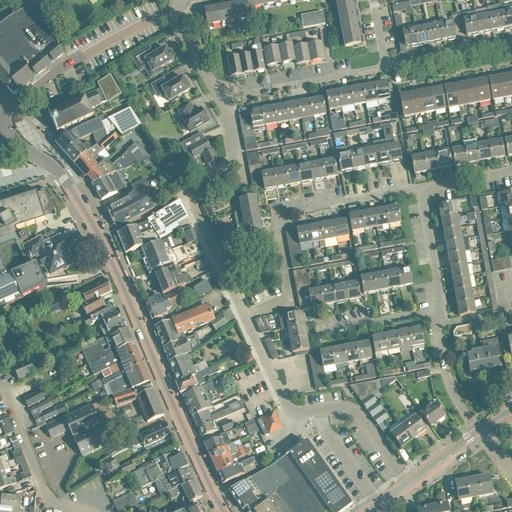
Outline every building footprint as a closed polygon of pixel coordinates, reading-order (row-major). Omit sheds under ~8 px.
[(210,6),(204,7),(207,26),(251,17),(249,8),(294,0),(243,0),(244,2),(237,4),(236,1),(230,2),(231,5),(224,6),(223,3),(217,4),(217,7),(211,9),(210,6)] [(336,0),(345,47),(364,44),(363,38),(360,38),(359,31),(361,31),(360,24),(358,25),(356,18),(359,17),(358,11),(355,12),(354,5),(356,4),(355,0),(336,0)] [(398,4),(399,12),(404,11),(405,14),(412,12),(411,7),(410,2),(398,4)] [(0,78),(6,88),(13,97),(63,55),(56,46),(58,45),(35,3),(11,17),(0,24),(0,78)] [(511,10),(501,13),(504,29),(508,28),(509,28),(509,29),(511,28),(511,10)] [(301,16),(303,28),(325,24),(323,12),(301,16)] [(501,13),(488,15),(491,31),(492,31),(495,30),(497,30),(497,32),(503,30),(503,29),(504,29),(501,13)] [(463,14),(457,15),(460,31),(466,30),(467,36),(468,36),(471,35),(472,35),(473,36),(479,35),(479,34),(476,17),(464,19),(463,14)] [(401,15),(394,17),(399,43),(405,41),(406,47),(411,46),(412,46),(412,48),(418,46),(418,45),(415,29),(404,31),(401,15)] [(452,22),(439,24),(443,41),(444,40),(447,40),(448,39),(448,41),(454,40),(454,38),(455,38),(454,32),(460,31),(457,15),(451,16),(452,22)] [(488,15),(476,17),(479,34),(480,33),(483,33),(485,32),(485,34),(491,33),(491,31),(488,15)] [(439,24),(427,26),(430,43),(431,43),(434,42),(436,42),(436,43),(442,42),(442,41),(443,41),(439,24)] [(427,26),(415,29),(418,45),(419,45),(422,44),(424,44),(424,45),(430,44),(430,43),(427,26)] [(307,45),(310,62),(325,59),(322,42),(307,45)] [(278,46),(281,63),(295,60),(293,47),(292,43),(278,46)] [(297,47),(293,47),(295,60),(296,64),(310,62),(307,45),(297,47)] [(264,49),(267,66),(281,63),(278,46),(264,49)] [(173,61),(166,48),(154,55),(150,48),(133,58),(140,71),(149,66),(155,76),(163,71),(161,68),(173,61)] [(262,51),(250,54),(254,72),(265,70),(262,51)] [(250,54),(239,56),(242,74),(254,72),(250,54)] [(239,56),(237,56),(227,58),(231,77),(242,74),(239,56)] [(511,87),(510,75),(499,77),(504,99),(511,97),(511,87)] [(96,92),(49,113),(57,132),(93,116),(91,110),(102,105),(101,104),(106,102),(107,104),(122,95),(110,76),(97,83),(100,90),(96,92)] [(167,86),(163,79),(152,86),(159,98),(164,95),(169,103),(171,102),(172,103),(179,99),(178,97),(190,90),(183,77),(167,86)] [(489,79),(491,89),(493,101),(504,99),(499,77),(489,79)] [(486,80),(475,82),(479,103),(490,101),(486,80)] [(387,82),(375,84),(378,101),(379,105),(387,104),(386,100),(390,99),(387,82)] [(475,82),(465,84),(469,105),(479,103),(475,82)] [(375,84),(363,87),(366,103),(378,101),(375,84)] [(465,84),(455,85),(459,107),(469,105),(465,84)] [(444,87),(446,97),(449,109),(459,107),(455,85),(444,87)] [(363,87),(350,89),(354,106),(366,103),(363,87)] [(441,88),(431,90),(435,112),(446,110),(441,88)] [(350,89),(338,91),(341,108),(354,106),(350,89)] [(431,90),(421,92),(425,113),(435,112),(431,90)] [(329,110),(335,109),(335,113),(342,112),(341,108),(338,91),(326,94),(328,103),(329,110)] [(421,92),(410,94),(414,115),(425,113),(421,92)] [(414,115),(410,94),(400,96),(404,117),(414,115)] [(311,100),(314,117),(326,115),(323,98),(311,100)] [(299,103),(302,119),(314,117),(311,100),(299,103)] [(286,105),(289,122),(302,119),(299,103),(286,105)] [(194,112),(189,104),(177,111),(190,132),(209,122),(206,118),(207,116),(207,114),(205,113),(203,112),(201,109),(194,112)] [(274,107),(277,124),(289,122),(286,105),(274,107)] [(262,109),(265,126),(277,124),(274,107),(262,109)] [(130,109),(102,122),(104,128),(105,131),(107,137),(113,132),(116,129),(122,136),(142,126),(130,109)] [(254,128),(254,131),(259,131),(260,127),(265,126),(262,109),(250,112),(250,114),(251,120),(252,126),(253,128),(254,128)] [(239,116),(240,122),(251,120),(250,114),(239,116)] [(336,116),(330,117),(332,131),(333,131),(341,130),(345,129),(344,120),(337,121),(336,116)] [(61,138),(55,143),(58,147),(59,147),(64,153),(78,141),(80,139),(93,133),(104,128),(102,122),(100,118),(77,128),(73,131),(72,130),(68,134),(67,133),(61,138)] [(498,119),(485,122),(486,129),(499,127),(498,119)] [(437,121),(426,123),(427,126),(428,131),(433,130),(433,128),(438,127),(437,124),(437,121)] [(382,125),(370,128),(371,134),(375,131),(383,130),(382,125)] [(241,128),(242,134),(254,131),(254,128),(253,128),(252,126),(241,128)] [(104,128),(93,133),(97,145),(97,146),(107,137),(105,131),(104,128)] [(321,130),(316,131),(317,134),(318,138),(326,136),(330,136),(329,129),(321,130)] [(242,134),(243,140),(256,138),(254,131),(242,134)] [(87,153),(74,164),(86,178),(88,176),(104,163),(106,160),(110,157),(104,150),(118,138),(113,132),(107,137),(97,146),(97,145),(94,148),(87,153)] [(335,139),(343,137),(343,141),(347,140),(347,137),(346,132),(334,134),(335,139)] [(211,150),(206,141),(201,134),(199,134),(192,138),(180,145),(184,152),(189,150),(194,159),(211,150)] [(386,147),(389,163),(402,161),(398,144),(392,146),(391,139),(385,140),(386,147)] [(476,140),(464,142),(465,148),(468,164),(480,162),(477,146),(476,140)] [(78,141),(64,153),(74,164),(87,153),(94,148),(89,142),(83,147),(78,141)] [(489,143),(492,159),(505,157),(502,141),(489,143)] [(245,145),(246,152),(258,149),(257,143),(245,145)] [(477,146),(480,162),(492,159),(489,143),(477,146)] [(374,149),(377,165),(389,163),(386,147),(374,149)] [(452,150),(455,166),(468,164),(465,148),(452,150)] [(104,163),(88,176),(93,183),(108,177),(116,173),(138,163),(148,159),(141,149),(132,156),(128,151),(111,166),(106,160),(104,163)] [(203,154),(209,164),(218,158),(212,149),(203,154)] [(362,152),(365,168),(377,165),(374,149),(362,152)] [(449,151),(436,153),(439,169),(452,167),(449,151)] [(246,154),(248,161),(259,158),(258,152),(246,154)] [(350,154),(353,170),(365,168),(362,152),(350,154)] [(436,153),(424,156),(427,171),(439,169),(436,153)] [(339,162),(341,172),(353,170),(350,154),(338,157),(339,162)] [(412,158),(415,174),(427,171),(424,156),(412,158)] [(248,161),(249,167),(261,164),(259,158),(248,161)] [(322,162),(325,179),(338,176),(334,159),(322,162)] [(310,164),(313,181),(325,179),(322,162),(310,164)] [(249,167),(250,172),(262,170),(261,164),(249,167)] [(298,166),(301,183),(313,181),(310,164),(298,166)] [(286,169),(289,186),(301,183),(298,166),(286,169)] [(274,171),(277,188),(289,186),(286,169),(274,171)] [(250,172),(251,178),(262,176),(261,173),(262,173),(262,170),(250,172)] [(261,173),(262,176),(263,182),(264,188),(265,190),(277,188),(274,171),(262,173),(261,173)] [(93,183),(92,184),(102,201),(117,193),(108,177),(93,183)] [(252,184),(253,190),(264,188),(263,182),(252,184)] [(128,200),(107,210),(115,227),(133,219),(154,207),(147,192),(151,189),(148,183),(125,194),(128,200)] [(0,308),(47,288),(46,288),(46,287),(42,281),(39,277),(39,278),(35,270),(40,268),(41,268),(37,260),(39,259),(38,258),(30,262),(22,248),(40,238),(37,233),(36,224),(46,220),(44,217),(54,211),(50,203),(49,201),(52,199),(46,189),(0,203),(0,308)] [(511,192),(497,195),(499,202),(500,208),(506,207),(511,205),(511,192)] [(241,212),(258,209),(256,196),(239,200),(241,212)] [(479,198),(481,208),(482,211),(488,210),(486,197),(479,198)] [(149,221),(118,234),(126,254),(142,247),(142,249),(160,242),(158,236),(188,217),(179,200),(175,203),(148,220),(149,221)] [(208,201),(202,204),(209,220),(215,217),(212,210),(209,203),(208,201)] [(439,206),(441,219),(457,216),(455,203),(439,206)] [(398,206),(386,209),(389,225),(401,223),(398,206)] [(243,224),(260,221),(258,209),(241,212),(234,213),(237,225),(243,224)] [(386,209),(374,211),(377,228),(378,232),(383,231),(382,227),(389,225),(386,209)] [(374,211),(362,213),(365,230),(377,228),(374,211)] [(349,216),(351,225),(352,232),(365,230),(362,213),(349,216)] [(441,219),(444,231),(460,228),(457,216),(441,219)] [(346,220),(333,222),(336,239),(349,237),(346,220)] [(242,236),(241,236),(242,241),(251,239),(250,235),(263,233),(260,221),(243,224),(245,232),(241,233),(242,236)] [(333,222),(321,225),(324,241),(336,239),(333,222)] [(212,226),(214,231),(220,229),(220,228),(218,223),(212,226)] [(309,227),(312,244),(319,242),(320,248),(325,247),(324,241),(321,225),(309,227)] [(214,231),(221,245),(227,243),(221,232),(233,230),(232,226),(220,228),(220,229),(214,231)] [(297,231),(298,237),(300,243),(300,246),(312,244),(309,227),(297,229),(297,231)] [(444,231),(446,243),(462,240),(460,228),(444,231)] [(193,229),(184,233),(183,234),(187,244),(198,240),(193,229)] [(286,233),(287,239),(298,237),(297,231),(286,233)] [(287,239),(288,245),(300,243),(298,237),(287,239)] [(40,238),(22,248),(30,262),(38,258),(39,259),(37,260),(41,268),(43,267),(47,277),(47,276),(48,277),(55,274),(55,273),(61,270),(70,266),(66,257),(68,256),(60,238),(59,238),(59,239),(50,243),(49,241),(43,244),(41,240),(40,240),(40,238)] [(160,242),(142,249),(147,260),(172,250),(169,244),(167,239),(160,242)] [(446,243),(448,256),(464,253),(462,240),(446,243)] [(172,250),(147,260),(151,272),(169,265),(168,262),(175,259),(174,256),(184,252),(181,247),(172,250)] [(289,251),(290,257),(302,255),(301,249),(289,251)] [(385,251),(381,252),(382,258),(386,257),(386,255),(394,254),(394,249),(385,251)] [(448,256),(450,268),(466,265),(464,253),(448,256)] [(290,257),(291,263),(303,261),(302,255),(290,257)] [(206,258),(197,262),(195,263),(198,270),(209,265),(206,258)] [(502,259),(505,271),(511,270),(509,258),(502,259)] [(497,260),(491,261),(493,273),(499,272),(497,260)] [(291,263),(292,269),(304,267),(303,261),(291,263)] [(450,268),(453,280),(469,277),(466,265),(450,268)] [(165,272),(155,275),(163,295),(180,288),(191,283),(188,274),(182,277),(181,274),(179,270),(178,266),(165,272)] [(318,272),(317,272),(318,276),(330,274),(330,270),(329,266),(317,268),(318,272)] [(397,270),(401,287),(413,285),(410,268),(397,270)] [(385,273),(388,289),(401,287),(397,270),(385,273)] [(373,275),(377,292),(388,289),(385,273),(373,275)] [(486,276),(488,286),(493,285),(490,273),(486,274),(486,273),(481,274),(482,277),(486,276)] [(361,277),(364,294),(377,292),(373,275),(361,277)] [(294,278),(295,284),(307,282),(306,276),(294,278)] [(453,280),(455,292),(471,289),(469,277),(453,280)] [(97,284),(81,292),(86,302),(81,305),(88,318),(105,308),(99,297),(107,294),(112,291),(106,279),(105,280),(97,284)] [(333,287),(336,303),(348,301),(345,284),(344,281),(336,282),(337,286),(333,287)] [(295,284),(296,290),(308,288),(307,282),(295,284)] [(345,284),(348,301),(361,299),(358,282),(345,284)] [(194,289),(198,295),(207,290),(203,283),(194,289)] [(321,289),(324,306),(336,303),(333,287),(321,289)] [(308,291),(308,288),(296,290),(297,296),(309,294),(308,291)] [(308,291),(309,294),(310,300),(311,306),(312,308),(324,306),(321,289),(308,291)] [(455,292),(457,304),(473,301),(471,289),(455,292)] [(145,302),(149,311),(179,299),(176,292),(163,298),(164,299),(161,300),(160,296),(145,302)] [(297,296),(299,302),(310,300),(309,294),(297,296)] [(66,296),(47,305),(51,314),(61,309),(60,306),(69,302),(66,296)] [(149,311),(152,320),(167,314),(166,311),(181,304),(179,299),(149,311)] [(457,304),(460,317),(476,314),(473,301),(457,304)] [(110,334),(126,327),(118,309),(115,311),(112,304),(105,308),(88,318),(84,321),(87,327),(94,324),(93,323),(102,318),(105,326),(101,328),(106,338),(110,334)] [(209,305),(155,327),(164,348),(185,339),(183,334),(216,320),(209,305)] [(300,310),(279,314),(282,330),(285,329),(288,329),(305,325),(302,313),(301,313),(300,310)] [(210,324),(215,331),(227,323),(223,316),(210,324)] [(261,318),(255,320),(261,334),(267,333),(261,318)] [(497,321),(488,322),(490,331),(498,330),(497,321)] [(288,329),(290,341),(307,338),(305,325),(288,329)] [(453,333),(454,337),(472,334),(470,325),(457,328),(457,332),(453,333)] [(96,345),(82,352),(89,366),(133,344),(126,327),(110,334),(106,338),(101,340),(98,342),(96,345)] [(409,330),(412,347),(424,345),(421,328),(409,330)] [(0,335),(0,343),(12,336),(8,330),(0,335)] [(397,333),(400,350),(412,347),(409,330),(397,333)] [(385,335),(388,352),(400,350),(397,333),(385,335)] [(185,339),(164,348),(169,362),(187,355),(189,353),(201,344),(197,334),(185,339)] [(372,338),(376,360),(382,359),(381,353),(388,352),(385,335),(372,338)] [(295,353),(296,357),(309,354),(308,350),(309,350),(307,338),(290,341),(293,353),(295,353)] [(481,350),(485,369),(500,366),(498,357),(501,357),(498,339),(480,342),(481,350)] [(357,344),(360,361),(372,359),(369,342),(357,344)] [(94,377),(121,364),(138,355),(133,344),(89,366),(94,377)] [(266,345),(273,360),(279,358),(273,344),(266,345)] [(344,347),(347,363),(360,361),(357,344),(344,347)] [(332,349),(335,366),(347,363),(344,347),(332,349)] [(311,367),(312,373),(324,370),(324,368),(335,366),(332,349),(320,351),(320,354),(321,360),(323,365),(311,367)] [(485,369),(481,350),(471,352),(472,354),(467,355),(470,372),(485,369)] [(309,356),(310,362),(321,360),(320,354),(309,356)] [(105,386),(108,385),(126,376),(126,377),(134,374),(132,368),(142,364),(138,355),(121,364),(124,371),(102,381),(105,386)] [(187,355),(169,362),(178,383),(195,375),(196,375),(205,371),(208,369),(205,362),(192,368),(187,355)] [(69,359),(63,362),(66,369),(73,365),(69,359)] [(29,361),(22,364),(13,368),(18,380),(34,373),(29,361)] [(108,385),(112,396),(150,382),(142,364),(132,368),(134,374),(126,377),(126,376),(108,385)] [(178,383),(176,384),(180,394),(182,393),(183,395),(196,389),(196,388),(205,384),(202,378),(208,376),(208,377),(217,373),(217,372),(215,367),(208,369),(205,371),(200,374),(196,375),(195,375),(178,383)] [(429,371),(420,373),(416,374),(417,379),(430,377),(429,371)] [(378,381),(380,392),(396,381),(395,378),(378,381)] [(104,386),(101,381),(92,386),(95,391),(104,386)] [(314,384),(316,390),(327,387),(326,381),(314,384)] [(357,397),(378,427),(383,423),(389,419),(379,405),(386,400),(380,392),(378,381),(360,384),(349,386),(357,397)] [(150,382),(112,396),(117,407),(138,400),(148,423),(164,416),(153,388),(152,389),(150,384),(150,382)] [(183,395),(193,416),(203,412),(207,410),(213,408),(211,404),(220,400),(212,382),(183,395)] [(45,399),(41,391),(23,399),(28,408),(45,399)] [(58,396),(46,401),(37,406),(40,412),(61,402),(58,396)] [(421,414),(425,419),(431,427),(445,417),(436,403),(421,414)] [(51,411),(42,415),(45,421),(54,417),(57,416),(66,412),(63,405),(54,409),(51,411)] [(82,456),(110,443),(93,406),(46,427),(51,439),(70,430),(82,456)] [(203,412),(193,416),(197,426),(205,422),(206,425),(214,422),(233,415),(230,409),(210,417),(207,410),(203,412)] [(261,419),(257,421),(265,436),(270,434),(281,428),(274,413),(262,419),(261,419)] [(415,416),(403,425),(414,440),(426,431),(415,416)] [(2,427),(5,436),(14,432),(10,420),(4,422),(5,426),(2,427)] [(221,425),(216,427),(217,429),(222,427),(224,432),(234,428),(231,421),(221,425)] [(205,422),(197,426),(202,437),(211,433),(218,430),(217,429),(216,427),(215,423),(214,422),(206,425),(205,422)] [(137,442),(135,443),(136,445),(142,442),(144,447),(172,434),(167,423),(158,427),(135,437),(137,442)] [(378,427),(387,438),(391,435),(383,423),(378,427)] [(255,425),(247,429),(250,436),(259,432),(255,425)] [(391,434),(392,434),(402,448),(414,440),(403,425),(391,434)] [(214,441),(205,445),(209,454),(229,445),(231,444),(226,433),(220,436),(221,438),(214,441)] [(247,508),(250,511),(319,461),(306,442),(287,456),(271,468),(229,491),(243,510),(247,508)] [(229,445),(209,454),(214,464),(243,450),(242,447),(241,446),(236,448),(234,443),(231,444),(229,445)] [(12,453),(14,460),(24,456),(20,446),(14,448),(15,452),(12,453)] [(243,450),(214,464),(218,474),(235,466),(232,461),(236,459),(237,459),(236,456),(237,456),(238,458),(245,455),(249,453),(249,450),(248,448),(244,451),(243,450)] [(161,480),(188,467),(183,457),(180,456),(174,459),(171,453),(154,461),(156,466),(154,467),(152,464),(134,473),(142,489),(161,480)] [(132,461),(120,468),(107,475),(111,482),(135,469),(135,467),(144,463),(143,461),(149,458),(147,454),(132,462),(132,461)] [(20,465),(22,469),(28,467),(24,456),(14,460),(17,466),(20,465)] [(115,457),(103,464),(108,474),(120,467),(115,457)] [(235,466),(218,474),(223,484),(245,474),(243,468),(255,462),(253,458),(235,466)] [(250,511),(249,511),(248,511),(342,511),(351,506),(319,461),(250,511)] [(0,477),(6,475),(5,471),(10,469),(7,463),(0,465),(0,477)] [(167,492),(169,492),(172,490),(173,491),(181,486),(182,488),(195,481),(188,467),(161,480),(167,492)] [(6,475),(0,477),(0,489),(16,484),(14,477),(8,479),(6,475)] [(472,479),(475,498),(501,493),(498,478),(490,480),(489,476),(472,479)] [(455,482),(459,501),(475,498),(472,479),(455,482)] [(184,492),(187,497),(184,498),(183,499),(183,501),(186,506),(202,497),(195,481),(182,488),(181,486),(173,491),(172,490),(169,492),(173,500),(179,497),(178,495),(184,492)] [(20,511),(22,498),(16,497),(16,494),(13,487),(8,489),(11,497),(2,496),(1,507),(0,508),(2,508),(1,511),(20,511)] [(122,498),(113,502),(117,509),(118,511),(128,511),(139,507),(136,500),(133,493),(127,496),(122,498)]
